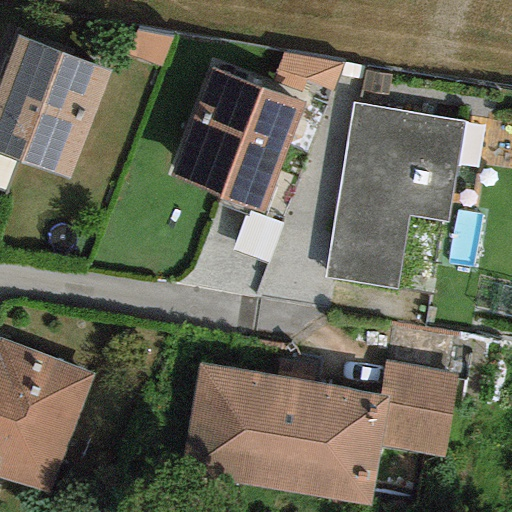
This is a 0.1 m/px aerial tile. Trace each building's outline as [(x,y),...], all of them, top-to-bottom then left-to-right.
[(108,74),(18,38),(0,83),(0,155),(65,181),(108,74)] [(304,106),(209,69),(167,176),(262,214),(304,106)] [(351,105),(323,279),(395,290),(407,217),(446,223),(462,122),(351,105)] [(0,478),(47,495),(91,372),(0,339),(0,478)] [(377,395),(313,384),(316,362),(278,356),(274,378),(198,366),(180,477),(368,508),(378,448),(386,396),(377,395)] [(455,377),(382,365),(377,395),(386,396),(378,448),(442,458),(455,377)]
